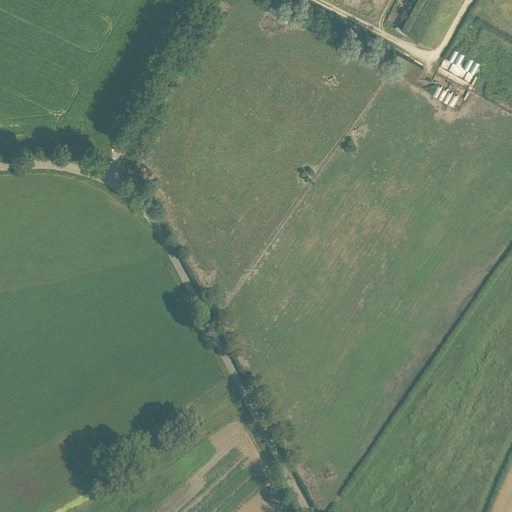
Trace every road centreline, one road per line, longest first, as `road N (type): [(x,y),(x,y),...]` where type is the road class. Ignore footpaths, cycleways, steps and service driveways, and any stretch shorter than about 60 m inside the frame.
road 1 (unclassified): [(310,511),(155,222),(140,200),(104,176)]
road 2 (track): [(472,0),(434,61),(300,0)]
road 3 (unclassified): [(104,176),(203,0)]
